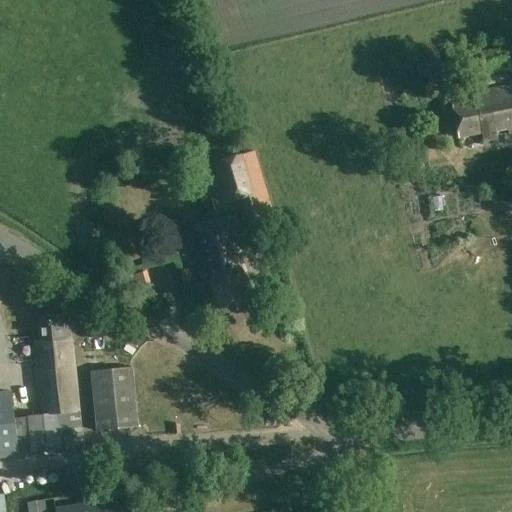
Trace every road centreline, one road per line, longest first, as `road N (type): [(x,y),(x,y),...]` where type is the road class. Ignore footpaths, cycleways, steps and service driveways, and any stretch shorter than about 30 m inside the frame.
road 1 (unclassified): [(331,431),(0,237)]
road 2 (unclassified): [(331,431),(511,427)]
